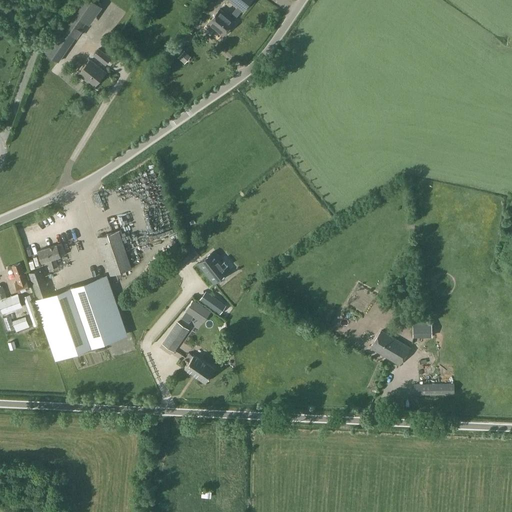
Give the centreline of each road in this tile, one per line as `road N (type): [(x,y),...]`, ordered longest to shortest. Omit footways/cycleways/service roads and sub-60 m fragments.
road 1 (unclassified): [(0,405),(511,425)]
road 2 (unclassified): [(0,221),(75,190),(229,87),(268,52),(304,0)]
